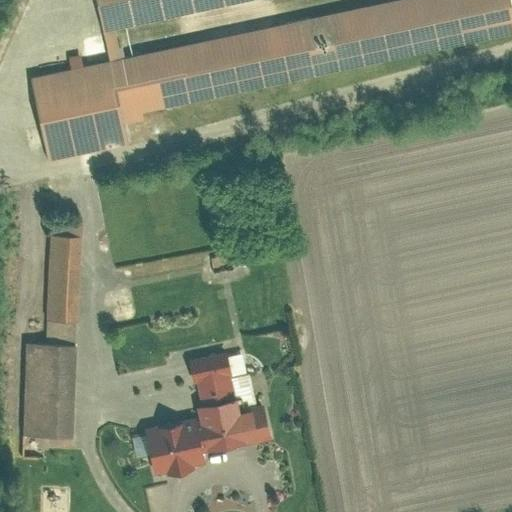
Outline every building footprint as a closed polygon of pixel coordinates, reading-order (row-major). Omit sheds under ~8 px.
[(511,0),(387,0),(37,76),(54,155),(135,137),(130,115),(511,32),(511,0)] [(101,0),(108,30),(244,0),(101,0)] [(87,233),(55,231),(51,314),(83,315),(87,233)] [(83,341),(43,340),(40,430),(80,431),(83,341)] [(231,350),(196,359),(207,404),(242,396),(231,350)] [(251,407),(248,394),(242,396),(207,404),(204,405),(206,413),(214,446),(279,431),(272,402),(251,407)] [(206,413),(155,425),(165,468),(216,456),(214,446),(206,413)]
